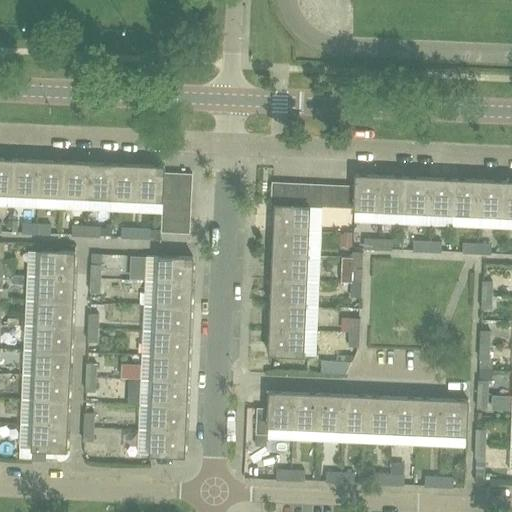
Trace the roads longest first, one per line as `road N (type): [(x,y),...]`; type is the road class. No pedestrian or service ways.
road 1 (residential): [(214,491),(231,146)]
road 2 (residential): [(231,146),(511,158)]
road 3 (tertiary): [(511,112),(234,98)]
road 4 (tertiary): [(234,98),(0,88)]
road 5 (residential): [(447,502),(214,491)]
road 6 (residential): [(0,134),(231,146)]
road 7 (residential): [(214,491),(0,485)]
